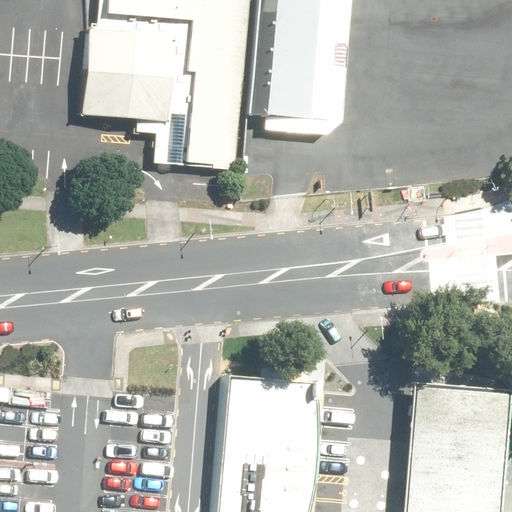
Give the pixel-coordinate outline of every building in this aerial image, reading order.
[(241,0),(94,0),(92,15),(177,21),(173,72),(181,72),(173,168),(228,173),(241,0)] [(343,0),(254,0),(241,131),(318,135),(333,123),(343,0)] [(92,15),(78,30),(72,116),(129,120),(127,133),(147,135),(144,165),(173,168),(181,72),(173,72),(177,21),(92,15)] [(296,511),(308,386),(218,378),(206,511),(296,511)] [(480,511),(489,389),(394,382),(385,511),(480,511)]
